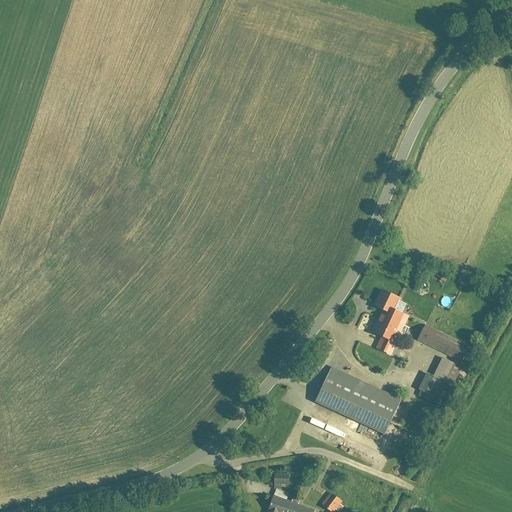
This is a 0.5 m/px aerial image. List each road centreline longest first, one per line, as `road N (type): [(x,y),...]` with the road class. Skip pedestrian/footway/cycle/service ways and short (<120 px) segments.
road 1 (tertiary): [(37,511),(151,482),(211,449),(303,346),(354,274),(429,101),(485,31),(511,13)]
road 2 (unknown): [(191,463),(326,456),(430,496)]
